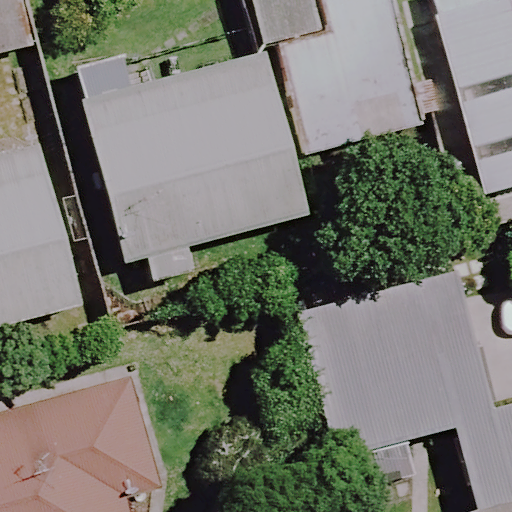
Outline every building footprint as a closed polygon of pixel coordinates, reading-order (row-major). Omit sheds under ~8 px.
[(378,0),(312,0),(322,45),(274,56),(289,117),(400,90),(378,0)] [(511,194),(511,0),(431,0),(418,4),(473,205),(511,194)] [(292,222),(249,71),(72,121),(114,273),(292,222)] [(0,332),(69,314),(28,160),(0,167),(0,332)] [(511,511),(511,410),(477,420),(436,276),(291,318),(333,467),(439,437),(460,511),(511,511)] [(149,495),(120,383),(0,415),(0,511),(114,511),(113,505),(149,495)]
